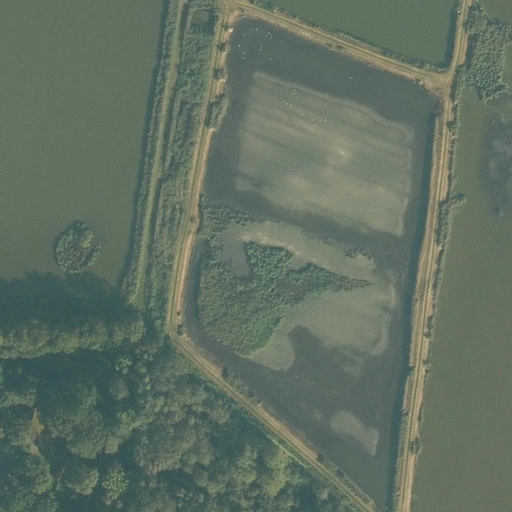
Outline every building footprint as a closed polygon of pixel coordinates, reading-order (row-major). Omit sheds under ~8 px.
[(15,395),(6,397),(8,405),(27,400),(26,398),(16,400),(15,395)] [(38,405),(17,418),(33,444),(54,431),(38,405)] [(71,425),(62,432),(66,437),(75,429),(71,425)] [(3,444),(6,457),(17,454),(14,441),(3,444)] [(64,457),(53,478),(58,481),(69,460),(64,457)] [(0,486),(12,479),(6,468),(0,471),(0,486)]
